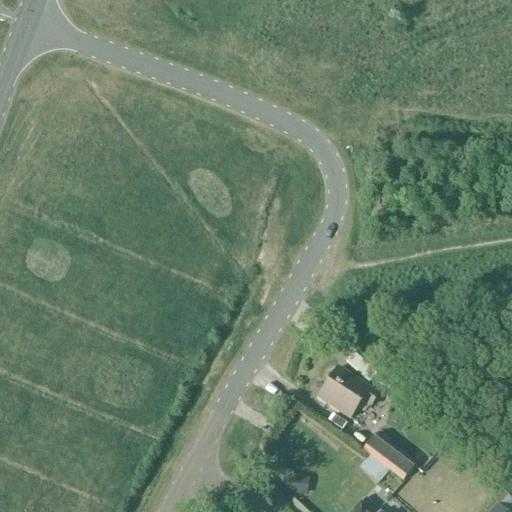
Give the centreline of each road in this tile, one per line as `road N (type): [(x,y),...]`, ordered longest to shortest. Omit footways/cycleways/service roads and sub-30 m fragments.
road 1 (unclassified): [(166,511),(312,261),(335,206),(332,169),(306,134),(274,117),(23,24)]
road 2 (unknown): [(102,511),(172,369),(232,276),(329,225)]
